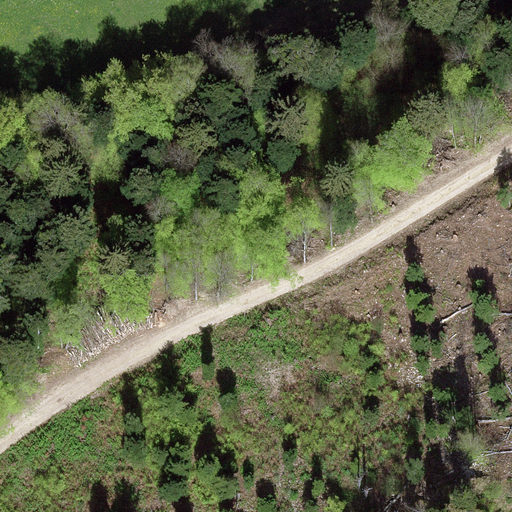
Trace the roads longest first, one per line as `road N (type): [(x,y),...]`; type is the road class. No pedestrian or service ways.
road 1 (track): [(511,150),(353,248),(101,365),(0,439)]
road 2 (track): [(0,158),(107,120),(317,64),(453,0)]
